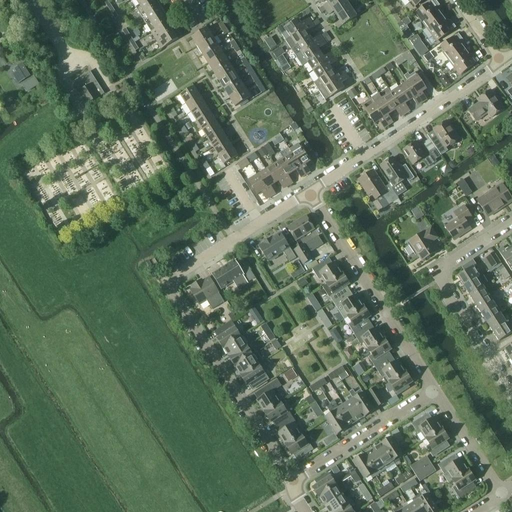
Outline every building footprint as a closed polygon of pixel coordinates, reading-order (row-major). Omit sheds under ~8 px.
[(152,0),(129,0),(151,33),(167,22),(152,0)] [(326,11),(342,0),(325,0),(328,3),(323,6),(326,11)] [(337,17),(350,8),(345,0),(342,0),(326,11),(329,16),(334,13),(337,17)] [(434,0),(417,13),(421,19),(420,20),(426,29),(443,16),(439,11),(437,8),(439,7),(434,0)] [(109,2),(105,4),(115,19),(118,17),(109,2)] [(356,17),(350,8),(337,17),(340,22),(335,25),(338,29),(356,17)] [(443,16),(426,29),(433,38),(434,36),(438,41),(455,29),(451,23),(449,25),(446,21),(443,16)] [(398,24),(401,28),(402,29),(403,28),(403,27),(404,26),(405,27),(406,26),(410,24),(410,23),(407,18),(398,24)] [(285,24),(277,30),(280,35),(285,32),(290,38),(311,24),(308,19),(301,24),(298,20),(288,28),(285,24)] [(151,33),(156,41),(172,31),(167,22),(151,33)] [(296,47),(310,38),(306,33),(314,28),(311,24),(290,38),(296,47)] [(197,47),(212,37),(206,28),(191,38),(197,47)] [(122,31),(131,45),(134,43),(125,29),(122,31)] [(178,39),(172,31),(156,41),(161,50),(178,39)] [(449,63),(466,50),(460,41),(462,40),(458,34),(440,47),(444,53),(442,54),(449,63)] [(217,46),(212,37),(197,47),(202,55),(217,46)] [(301,55),(323,41),(320,37),(312,42),(310,38),(296,47),(301,55)] [(307,64),(321,54),(318,50),(325,45),(323,41),(301,55),(307,64)] [(422,41),(414,46),(421,57),(429,52),(422,41)] [(223,54),(217,46),(202,55),(208,64),(223,54)] [(466,50),(449,63),(455,71),(457,70),(461,75),(472,67),(476,64),(478,62),(474,57),(472,58),(470,55),(466,50)] [(408,52),(401,57),(403,60),(411,55),(409,51),(408,52)] [(313,72),(334,58),(331,53),(324,58),(321,54),(307,64),(313,72)] [(429,53),(423,57),(427,63),(433,58),(429,53)] [(228,63),(223,54),(208,64),(213,73),(228,63)] [(334,58),(313,72),(318,81),(332,71),(329,67),(336,62),(334,58)] [(403,63),(399,58),(394,61),(398,67),(403,63)] [(234,72),(228,63),(213,73),(218,81),(234,72)] [(22,64),(12,70),(15,74),(13,75),(18,83),(20,82),(30,76),(22,64)] [(383,68),(377,72),(377,73),(380,77),(386,73),(383,69),(383,68)] [(234,72),(218,81),(224,90),(239,81),(236,76),(240,73),(237,70),(234,72)] [(319,92),(345,75),(342,71),(335,75),(332,71),(318,81),(314,84),(319,92)] [(104,95),(93,77),(90,72),(73,83),(87,106),(104,95)] [(404,77),(408,83),(422,104),(426,101),(421,94),(426,91),(422,84),(417,77),(417,76),(414,73),(409,76),(408,74),(404,77)] [(348,79),(345,75),(319,92),(325,101),(344,88),(341,84),(348,79)] [(26,90),(37,83),(35,79),(23,86),(26,90)] [(239,81),(224,90),(229,99),(245,89),(239,81)] [(422,104),(408,83),(399,88),(408,102),(413,99),(418,106),(422,104)] [(180,96),(185,105),(199,96),(194,87),(180,96)] [(118,93),(123,100),(131,95),(126,88),(118,93)] [(351,100),(358,96),(354,88),(347,93),(351,100)] [(404,105),(408,102),(399,88),(391,94),(405,115),(409,112),(404,105)] [(250,98),(245,89),(229,99),(235,108),(242,103),(245,101),(250,98)] [(388,89),(379,95),(382,100),(391,113),(396,110),(401,118),(405,115),(391,94),(388,89)] [(491,118),(503,110),(490,91),(477,100),(480,103),(468,111),(476,122),(487,113),(491,118)] [(391,113),(379,95),(370,100),(388,126),(392,123),(387,116),(391,113)] [(185,105),(191,114),(205,105),(199,96),(185,105)] [(383,129),(388,126),(370,100),(362,106),(374,125),(379,122),(383,129)] [(191,114),(197,123),(211,114),(205,105),(191,114)] [(197,123),(202,131),(216,122),(211,114),(197,123)] [(202,131),(207,140),(221,131),(216,122),(202,131)] [(432,130),(433,132),(437,138),(431,141),(440,156),(447,151),(445,148),(458,140),(446,122),(432,130)] [(189,123),(183,126),(185,129),(186,131),(192,128),(189,123)] [(294,124),(289,127),(293,132),(297,129),(298,128),(295,123),(294,124)] [(207,140),(213,148),(227,140),(221,131),(207,140)] [(213,148),(218,157),(232,148),(227,140),(213,148)] [(415,143),(403,151),(412,166),(422,160),(425,164),(427,168),(436,162),(434,161),(430,154),(424,144),(419,147),(418,148),(415,143)] [(289,150),(292,154),(306,176),(310,173),(305,166),(310,162),(300,148),(298,144),(289,150)] [(257,151),(257,152),(261,156),(262,158),(268,154),(267,153),(263,148),(263,147),(262,148),(257,151)] [(232,148),(218,157),(223,166),(237,157),(232,148)] [(435,150),(430,154),(433,159),(434,161),(440,157),(435,150)] [(306,176),(292,154),(283,159),(292,174),(296,171),(301,179),(306,176)] [(393,158),(380,166),(391,182),(388,184),(391,189),(400,184),(406,180),(409,183),(414,179),(406,166),(400,169),(393,158)] [(495,158),(490,162),(494,168),(500,164),(495,158)] [(241,170),(249,165),(246,159),(238,165),(241,170)] [(292,174),(283,159),(274,165),(288,187),(293,184),(288,177),(292,174)] [(284,189),(288,187),(274,165),(266,171),(275,185),(279,182),(284,189)] [(275,185),(266,171),(257,177),(271,198),(275,195),(270,188),(275,185)] [(388,185),(384,188),(373,171),(357,181),(367,196),(370,194),(374,201),(381,196),(388,206),(398,200),(388,185)] [(271,198),(257,177),(249,182),(258,196),(262,193),(267,201),(271,198)] [(465,197),(472,193),(463,180),(456,184),(465,197)] [(477,201),(488,218),(511,201),(511,200),(502,184),(477,201)] [(465,221),(471,217),(464,206),(453,213),(457,219),(445,227),(454,240),(470,229),(465,221)] [(296,241),(304,236),(313,230),(306,218),(288,229),(296,241)] [(409,242),(407,243),(415,256),(417,254),(422,261),(437,251),(431,243),(438,238),(431,228),(409,242)] [(296,258),(290,249),(280,234),(270,240),(270,239),(264,243),(264,244),(258,247),(268,263),(270,261),(271,262),(277,258),(277,257),(283,253),(289,263),(296,258)] [(317,236),(305,244),(311,252),(323,245),(317,236)] [(303,265),(304,265),(312,260),(303,246),(294,251),(303,265)] [(511,250),(510,248),(505,251),(503,247),(497,251),(511,272),(511,271),(511,250)] [(492,268),(500,263),(494,253),(486,258),(492,268)] [(465,272),(457,277),(463,286),(477,278),(479,277),(472,267),(475,265),(472,260),(462,267),(465,272)] [(327,285),(342,275),(337,267),(334,268),(332,265),(330,266),(327,261),(312,270),(319,280),(322,278),(327,285)] [(233,282),(238,289),(247,284),(242,276),(243,276),(235,262),(225,268),(222,270),(213,276),(221,289),(233,282)] [(501,275),(506,272),(503,267),(498,270),(501,275)] [(509,277),(506,272),(501,275),(505,280),(509,277)] [(342,275),(327,285),(322,288),(329,298),(330,297),(333,303),(348,293),(344,288),(349,285),(342,275)] [(203,283),(202,281),(192,288),(192,289),(190,290),(200,306),(207,302),(213,311),(224,303),(209,278),(203,283)] [(308,284),(304,278),(297,282),(301,288),(308,284)] [(483,287),(477,278),(463,286),(469,295),(483,287)] [(483,287),(469,295),(475,305),(492,294),(493,293),(488,284),(483,287)] [(348,317),(363,308),(358,299),(355,301),(353,298),(351,299),(348,293),(333,303),(340,312),(343,310),(348,317)] [(492,294),(475,305),(481,314),(499,302),(497,299),(496,300),(492,294)] [(499,302),(481,314),(486,323),(500,314),(503,312),(500,306),(501,305),(499,302)] [(247,312),(251,318),(258,313),(255,308),(247,312)] [(370,318),(363,308),(348,317),(351,323),(348,326),(354,335),(369,326),(365,320),(370,318)] [(228,315),(231,321),(232,321),(236,318),(232,312),(228,315)] [(500,314),(486,323),(492,332),(506,323),(500,314)] [(506,323),(492,332),(499,342),(511,333),(511,318),(508,322),(506,323)] [(224,349),(244,336),(241,332),(238,334),(235,329),(235,328),(231,322),(218,331),(222,336),(217,339),(219,342),(220,342),(224,349)] [(261,328),(265,335),(270,332),(266,325),(261,328)] [(372,331),(369,326),(354,335),(361,345),(364,343),(369,350),(384,340),(379,332),(376,334),(374,330),(372,331)] [(270,332),(265,335),(270,341),(275,338),(270,332)] [(229,358),(246,347),(243,342),(246,339),(244,336),(224,349),(230,357),(229,358)] [(340,337),(335,340),(338,345),(343,341),(340,337)] [(369,358),(375,368),(390,358),(386,353),(390,350),(384,340),(369,350),(372,356),(369,358)] [(276,351),(281,348),(276,341),(271,344),(276,351)] [(231,361),(236,367),(252,356),(253,357),(256,355),(255,353),(253,351),(250,353),(246,347),(229,358),(231,361)] [(241,376),(242,376),(262,363),(261,363),(263,362),(257,352),(255,353),(256,355),(253,357),(252,356),(236,367),(242,376),(241,376)] [(390,383),(405,373),(400,365),(397,366),(395,363),(393,364),(390,358),(375,368),(381,377),(385,375),(390,383)] [(264,367),(262,363),(242,376),(246,383),(245,383),(248,386),(252,383),(256,389),(269,380),(265,374),(264,375),(261,369),(264,367)] [(335,372),(338,376),(345,372),(342,367),(335,372)] [(292,369),(286,373),(291,380),(297,377),(292,369)] [(331,381),(338,376),(335,372),(328,376),(331,381)] [(412,383),(405,373),(390,383),(395,391),(393,392),(396,396),(409,388),(407,385),(412,383)] [(360,378),(363,384),(370,379),(366,374),(360,378)] [(317,384),(320,388),(326,384),(323,379),(317,384)] [(299,380),(291,386),(294,391),(303,386),(299,380)] [(265,413),(284,401),(281,397),(278,399),(273,392),(281,387),(277,381),(257,394),(261,399),(260,400),(262,403),(260,405),(265,413)] [(313,393),(320,388),(317,384),(310,388),(313,393)] [(374,388),(367,392),(375,405),(377,408),(384,403),(382,401),(374,388)] [(353,391),(349,393),(351,397),(364,417),(371,413),(374,411),(371,406),(361,391),(355,394),(353,391)] [(309,406),(314,402),(310,396),(305,399),(309,406)] [(364,417),(351,397),(348,399),(350,402),(344,406),(355,422),(364,416),(364,417)] [(278,426),(292,417),(288,411),(286,413),(283,407),(286,405),(284,401),(265,413),(266,415),(265,416),(265,418),(266,419),(268,420),(270,420),(271,423),(274,421),(278,426)] [(355,422),(344,406),(339,410),(336,406),(333,409),(346,429),(346,428),(355,422)] [(339,433),(346,429),(333,409),(329,411),(331,414),(326,418),(333,430),(336,435),(340,433),(339,433)] [(421,433),(426,440),(442,429),(436,421),(434,423),(432,420),(430,421),(426,415),(412,424),(418,434),(421,433)] [(286,445),(305,433),(302,429),(299,431),(291,419),(292,418),(292,417),(278,426),(282,432),(281,432),(283,436),(281,437),(286,445)] [(397,429),(391,433),(394,438),(400,434),(397,429)] [(448,439),(442,429),(426,440),(429,445),(426,447),(433,457),(447,448),(444,442),(448,439)] [(307,437),(305,433),(286,445),(287,447),(286,449),(286,451),(287,452),(289,453),(291,453),(292,456),(299,459),(313,450),(309,444),(307,445),(304,439),(307,437)] [(382,444),(395,464),(398,462),(396,458),(402,455),(394,443),(395,442),(392,437),(388,440),(382,444)] [(391,467),(395,464),(382,444),(381,444),(382,445),(373,451),(383,467),(389,463),(391,467)] [(378,470),(383,467),(373,451),(364,456),(363,456),(376,476),(380,474),(378,470)] [(373,478),(376,476),(363,456),(357,460),(353,462),(356,467),(357,467),(365,479),(370,475),(373,478)] [(448,483),(453,480),(468,470),(463,462),(460,464),(458,461),(456,462),(453,456),(438,466),(445,475),(443,476),(448,483)] [(423,459),(410,467),(415,475),(422,470),(428,467),(423,459)] [(351,477),(356,474),(352,467),(347,470),(351,477)] [(422,470),(415,475),(417,478),(419,482),(427,477),(422,470)] [(475,480),(468,470),(453,480),(456,486),(453,488),(459,498),(474,489),(470,483),(475,480)] [(402,476),(405,481),(412,476),(409,472),(402,476)] [(317,484),(313,487),(315,491),(319,497),(339,484),(346,480),(343,475),(336,480),(336,481),(334,483),(328,474),(315,482),(317,484)] [(360,480),(356,474),(351,477),(355,483),(360,480)] [(399,485),(405,481),(402,476),(396,480),(399,485)] [(408,484),(411,489),(417,485),(414,480),(408,484)] [(339,484),(319,497),(320,497),(326,506),(342,495),(338,490),(342,488),(344,486),(342,482),(339,484)] [(384,488),(387,493),(394,488),(391,484),(384,488)] [(404,493),(411,489),(408,484),(401,488),(404,493)] [(363,495),(368,492),(363,485),(359,488),(363,495)] [(380,497),(387,493),(384,488),(377,492),(380,497)] [(372,499),(368,492),(363,495),(367,502),(372,499)] [(396,492),(389,496),(392,501),(399,496),(396,492)] [(346,501),(342,495),(326,506),(329,511),(336,511),(351,503),(349,499),(346,501)] [(416,497),(425,511),(437,511),(439,511),(436,506),(435,507),(427,495),(422,498),(420,495),(416,497)] [(392,501),(389,496),(382,500),(385,505),(392,501)] [(409,507),(412,511),(425,511),(416,497),(412,500),(415,503),(409,507)] [(351,503),(336,511),(352,511),(350,508),(354,506),(351,503)]
